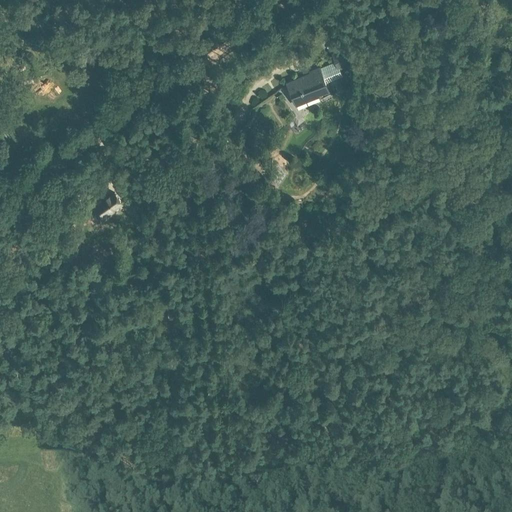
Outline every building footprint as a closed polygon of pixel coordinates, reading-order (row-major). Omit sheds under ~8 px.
[(332,52),(335,61),(321,67),(327,82),(343,75),(340,69),(352,63),(346,47),(332,52)] [(329,90),(320,67),(310,71),(311,74),(305,77),(304,76),(287,83),(297,106),(321,96),(320,94),(329,90)] [(224,140),(206,149),(217,171),(235,162),(224,140)] [(105,220),(114,213),(113,211),(122,204),(114,193),(102,201),(101,200),(95,204),(105,220)] [(71,221),(74,226),(70,228),(75,235),(88,226),(80,214),(71,221)] [(90,226),(91,227),(95,224),(95,225),(99,222),(95,217),(91,220),(92,222),(90,223),(91,225),(90,226)] [(167,311),(168,320),(191,317),(190,306),(179,307),(179,310),(167,311)]
